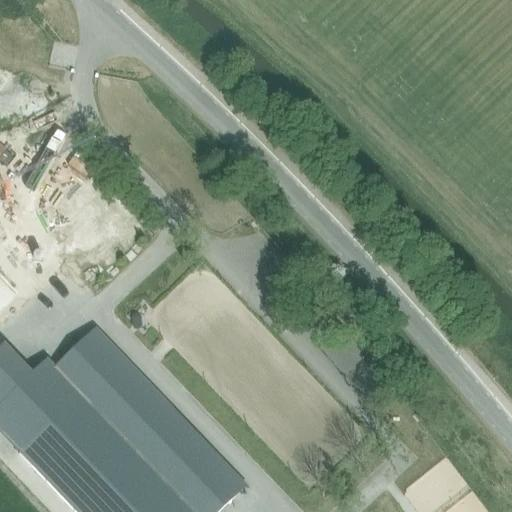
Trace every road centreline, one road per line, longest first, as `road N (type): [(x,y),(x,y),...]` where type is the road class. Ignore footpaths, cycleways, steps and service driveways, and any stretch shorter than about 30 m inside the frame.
road 1 (tertiary): [(511,439),(368,272),(90,0)]
road 2 (unknown): [(188,218),(7,399)]
road 3 (unknown): [(105,15),(80,89),(109,136),(188,218)]
